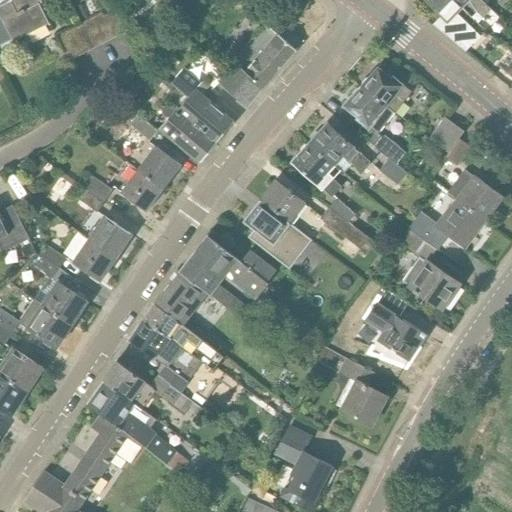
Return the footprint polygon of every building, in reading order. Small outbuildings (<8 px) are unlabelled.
[(10,0),(16,10),(1,18),(13,43),(50,24),(40,5),(43,3),(41,0),(10,0)] [(461,11),(449,0),(423,0),(472,47),(480,38),(471,29),(471,28),(457,15),(461,11)] [(449,0),(461,11),(468,3),(483,19),(485,17),(493,24),(499,18),(490,9),(480,0),(449,0)] [(511,0),(480,0),(490,9),(499,0),(511,0)] [(103,17),(114,38),(125,33),(114,11),(103,17)] [(90,19),(103,44),(114,38),(103,17),(102,13),(90,19)] [(79,25),(92,50),(103,44),(90,19),(79,25)] [(235,64),(218,82),(248,108),(297,51),(265,24),(233,62),(235,64)] [(68,31),(81,56),(92,50),(79,25),(68,31)] [(81,56),(68,31),(57,36),(70,61),(81,56)] [(361,88),(395,114),(411,93),(394,78),(392,80),(378,68),(361,88)] [(378,136),(395,114),(361,88),(344,106),(358,117),(355,120),(370,131),(371,130),(378,136)] [(177,111),(216,143),(234,123),(195,90),(177,111)] [(216,143),(177,111),(176,110),(160,129),(200,162),(216,143)] [(150,142),(158,131),(138,115),(129,125),(150,142)] [(449,154),(459,139),(464,132),(447,119),(431,140),(449,154)] [(310,143),(337,167),(344,174),(353,165),(362,174),(372,163),(327,123),(310,143)] [(389,159),(390,160),(399,147),(385,136),(375,148),(389,159)] [(459,139),(449,154),(446,158),(457,166),(471,148),(459,139)] [(337,167),(310,143),(293,162),(323,190),(323,191),(333,199),(340,191),(332,184),(331,185),(329,184),(335,178),(330,174),(337,167)] [(137,171),(163,189),(180,166),(154,148),(137,171)] [(390,160),(389,159),(379,172),(398,186),(407,173),(390,160)] [(163,189),(137,171),(121,193),(147,212),(163,189)] [(105,202),(113,190),(90,174),(82,186),(105,202)] [(455,201),(484,222),(502,198),(475,178),(474,178),(469,174),(459,187),(463,190),(455,201)] [(260,200),(291,224),(306,204),(276,180),(260,200)] [(98,213),(105,202),(82,186),(74,197),(98,213)] [(337,198),(330,207),(349,223),(356,215),(337,198)] [(312,242),(260,201),(244,222),(254,231),(249,238),(289,270),(312,242)] [(466,247),(484,222),(455,201),(448,210),(451,212),(440,227),(466,247)] [(349,223),(330,207),(321,219),(360,250),(370,239),(349,223)] [(0,249),(2,254),(30,239),(14,208),(0,215),(0,214),(0,249)] [(88,240),(116,260),(133,235),(106,217),(106,216),(104,215),(88,240)] [(403,241),(423,251),(436,225),(416,215),(403,241)] [(180,273),(210,294),(245,321),(253,310),(241,301),(239,303),(219,286),(226,278),(256,302),(268,284),(209,236),(180,273)] [(116,260),(88,240),(72,262),(101,282),(116,260)] [(59,269),(67,259),(47,245),(39,256),(59,269)] [(52,280),(59,269),(39,256),(32,266),(52,280)] [(416,292),(417,291),(443,309),(460,285),(426,262),(417,276),(408,269),(400,281),(416,292)] [(197,310),(210,294),(180,273),(169,288),(197,310)] [(41,305),(72,325),(87,302),(57,281),(41,305)] [(185,327),(197,310),(169,288),(155,305),(185,327)] [(377,340),(409,360),(424,336),(398,319),(407,304),(385,290),(366,319),(383,330),(377,340)] [(159,375),(204,409),(225,380),(213,371),(224,357),(185,327),(155,305),(155,304),(145,318),(131,339),(156,357),(154,360),(156,361),(157,360),(165,366),(159,375)] [(72,325),(41,305),(26,328),(56,348),(72,325)] [(0,309),(0,325),(13,334),(20,322),(0,309)] [(0,342),(5,345),(13,334),(0,325),(0,342)] [(368,387),(375,374),(321,346),(316,356),(320,358),(318,362),(350,379),(336,406),(340,408),(340,409),(371,426),(387,397),(368,387)] [(0,366),(0,373),(28,392),(43,368),(12,348),(0,366)] [(206,411),(204,409),(159,375),(150,386),(117,361),(104,381),(143,410),(152,397),(155,392),(160,395),(186,414),(189,410),(200,419),(206,411)] [(28,392),(0,373),(0,407),(12,415),(28,392)] [(141,445),(169,466),(177,453),(177,452),(159,438),(161,436),(152,431),(160,422),(143,410),(104,381),(87,405),(101,415),(129,435),(141,445)] [(100,434),(65,486),(44,471),(24,501),(39,511),(81,511),(79,510),(86,500),(113,460),(122,466),(127,458),(131,460),(141,445),(129,435),(101,415),(91,429),(100,434)] [(311,438),(289,427),(281,442),(301,452),(290,475),(294,477),(288,490),(283,498),(293,503),(311,511),(317,502),(314,500),(332,466),(305,453),(311,438)] [(189,462),(177,453),(169,466),(180,474),(189,462)] [(264,511),(267,507),(249,498),(241,511),(264,511)]
